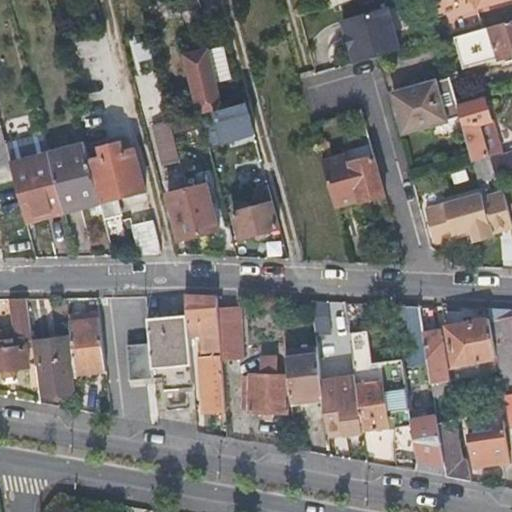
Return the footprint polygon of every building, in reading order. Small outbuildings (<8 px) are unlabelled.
[(200,0),(168,0),(171,9),(201,1),(200,0)] [(446,0),(447,2),(453,0),(475,0),(479,9),(509,0),(446,0)] [(354,62),(378,56),(400,49),(387,7),(342,19),(354,62)] [(511,17),(488,24),(455,34),(465,66),(511,51),(511,17)] [(286,53),(282,38),(265,43),(269,58),(286,53)] [(188,74),(198,114),(221,107),(215,83),(229,78),(220,46),(183,56),(188,74)] [(460,107),(451,76),(394,93),(401,119),(405,118),(408,130),(462,114),(460,107)] [(467,93),(458,96),(460,107),(471,103),(467,93)] [(462,114),(473,152),(476,161),(488,156),(501,152),(485,98),(471,103),(460,107),(462,114)] [(198,114),(205,139),(237,130),(235,124),(249,120),(244,100),(221,107),(198,114)] [(165,167),(181,164),(170,124),(154,129),(165,167)] [(0,183),(14,179),(11,167),(0,125),(0,183)] [(61,204),(64,213),(100,203),(91,169),(89,161),(85,147),(49,157),(61,204)] [(117,201),(145,192),(133,150),(116,154),(114,147),(93,152),(95,160),(89,161),(91,169),(100,203),(105,223),(123,217),(117,201)] [(334,203),(383,190),(372,153),(349,158),(346,149),(320,156),(334,203)] [(511,170),(511,153),(495,158),(501,174),(511,170)] [(488,156),(476,161),(481,180),(495,176),(488,156)] [(14,179),(26,223),(64,213),(61,204),(49,157),(11,167),(14,179)] [(511,170),(501,174),(499,175),(503,190),(505,195),(511,192),(511,170)] [(238,237),(279,226),(268,184),(254,187),(259,204),(232,212),(238,237)] [(186,192),(198,237),(218,231),(205,186),(186,192)] [(511,225),(511,220),(511,219),(505,195),(503,190),(481,196),(480,192),(424,208),(433,238),(439,237),(442,238),(451,236),(453,232),(471,228),(472,230),(475,240),(493,235),(492,231),(511,225)] [(180,242),(198,237),(186,192),(168,197),(180,242)] [(152,254),(162,254),(151,216),(130,223),(139,254),(152,254)] [(453,232),(451,236),(472,230),(471,228),(453,232)] [(217,296),(186,295),(188,316),(189,322),(209,319),(210,328),(220,326),(218,309),(217,296)] [(10,297),(13,314),(30,312),(27,296),(10,297)] [(418,304),(400,304),(410,365),(416,365),(419,385),(431,383),(423,334),(418,304)] [(240,308),(218,309),(220,326),(220,332),(222,353),(222,358),(244,357),(240,308)] [(511,308),(488,308),(489,317),(496,357),(499,371),(511,440),(511,308)] [(0,371),(32,366),(27,334),(33,333),(30,312),(13,314),(16,336),(3,338),(1,329),(0,328),(0,371)] [(109,370),(100,316),(70,321),(72,338),(78,374),(109,370)] [(188,316),(147,320),(150,346),(153,386),(154,392),(166,392),(166,400),(196,398),(190,334),(189,322),(188,316)] [(496,357),(489,317),(446,326),(454,365),(496,357)] [(367,330),(349,332),(350,338),(359,401),(364,433),(369,462),(397,467),(394,444),(399,425),(413,423),(413,418),(402,357),(372,361),(367,330)] [(423,334),(431,383),(452,379),(442,331),(423,334)] [(78,374),(72,338),(35,345),(38,362),(42,362),(46,395),(77,390),(74,374),(78,374)] [(359,401),(350,338),(335,340),(345,404),(359,401)] [(317,342),(286,346),(292,406),(324,402),(317,342)] [(153,386),(150,346),(127,347),(131,387),(153,386)] [(251,372),(251,406),(251,409),(285,410),(287,408),(287,371),(276,371),(275,353),(262,352),(262,370),(251,371),(251,372)] [(226,408),(222,358),(222,353),(203,356),(207,409),(226,408)] [(243,406),(251,406),(251,372),(243,373),(243,406)] [(359,401),(345,404),(339,405),(343,436),(364,433),(359,401)] [(437,414),(413,418),(413,423),(419,459),(445,462),(438,423),(437,414)] [(472,480),(468,459),(461,459),(454,420),(438,423),(445,462),(447,476),(472,480)] [(474,464),(509,457),(503,427),(467,435),(474,464)]
